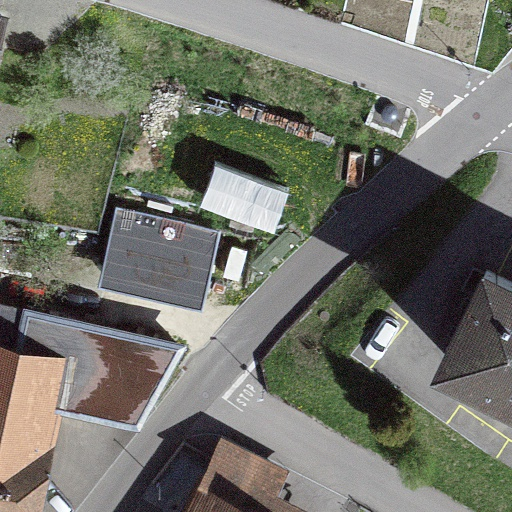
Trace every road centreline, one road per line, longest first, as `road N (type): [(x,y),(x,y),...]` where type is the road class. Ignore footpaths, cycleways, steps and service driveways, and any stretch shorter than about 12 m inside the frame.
road 1 (residential): [(203,380),(350,236),(496,110)]
road 2 (residential): [(200,0),(496,110)]
road 3 (residential): [(203,380),(439,511)]
road 4 (residential): [(94,511),(203,380)]
